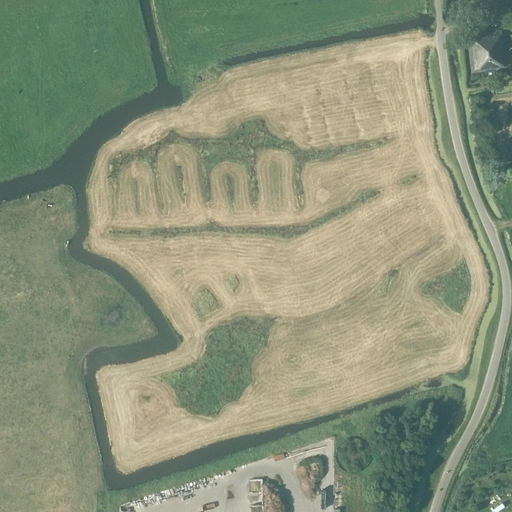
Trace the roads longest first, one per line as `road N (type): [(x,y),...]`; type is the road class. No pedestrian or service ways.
road 1 (unclassified): [(434,511),(483,401),(506,294),(501,258),(459,150),(438,0)]
road 2 (track): [(208,86),(441,38)]
